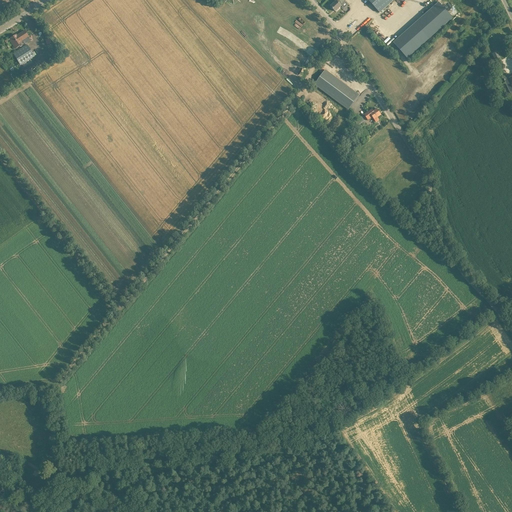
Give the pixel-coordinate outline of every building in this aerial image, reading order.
[(330,6),(335,12),(346,2),(343,0),(335,0),(336,1),(330,6)] [(368,0),(380,13),(384,9),(393,0),(368,0)] [(439,2),(393,43),(407,58),(452,18),(439,2)] [(9,39),(12,43),(15,48),(19,46),(20,46),(21,46),(22,46),(22,45),(22,44),(22,43),(21,42),(24,40),(29,37),(25,31),(19,34),(19,35),(19,36),(17,37),(16,35),(9,39)] [(35,56),(28,45),(13,54),(20,65),(35,56)] [(498,51),(492,54),(496,62),(501,60),(501,59),(498,51)] [(23,69),(26,74),(40,65),(37,60),(23,69)] [(325,70),(314,85),(348,110),(359,95),(325,70)] [(511,76),(509,78),(507,76),(503,78),(510,93),(511,92),(511,76)] [(372,109),(368,112),(364,114),(368,120),(373,117),(376,122),(379,120),(377,117),(381,115),(377,109),(374,111),(372,109)] [(349,144),(353,148),(361,139),(357,135),(349,144)] [(60,463),(44,459),(42,465),(58,470),(60,463)]
